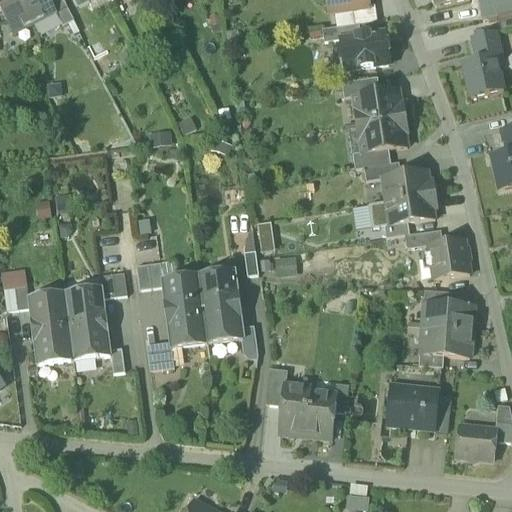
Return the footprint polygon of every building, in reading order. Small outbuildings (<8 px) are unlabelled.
[(0,0),(0,12),(13,38),(35,27),(20,0),(0,0)] [(20,0),(35,27),(56,17),(47,0),(20,0)] [(63,31),(74,26),(61,0),(47,0),(56,17),(63,31)] [(94,13),(111,5),(108,0),(88,0),(94,13)] [(327,0),(330,18),(352,14),(369,12),(369,11),(367,0),(327,0)] [(434,0),(437,13),(470,5),(469,0),(434,0)] [(511,0),(480,0),(478,0),(482,24),(498,21),(511,18),(511,0)] [(352,14),(354,30),(360,29),(378,27),(375,10),(369,11),(369,12),(352,14)] [(56,17),(35,27),(42,41),(63,31),(56,17)] [(511,22),(499,25),(501,36),(511,34),(511,22)] [(323,35),(325,48),(341,45),(341,44),(361,41),(360,29),(354,30),(323,35)] [(463,69),(471,104),(504,97),(498,72),(504,71),(496,37),(472,43),(477,66),(463,69)] [(345,67),(346,76),(390,69),(388,59),(390,58),(389,48),(386,48),(385,38),(361,41),(341,44),(341,45),(343,53),(339,54),(341,68),(345,67)] [(132,53),(118,60),(124,72),(138,65),(132,53)] [(343,89),(345,105),(353,103),(354,103),(354,102),(381,98),(378,84),(343,89)] [(354,103),(358,131),(406,124),(403,109),(401,109),(399,96),(381,98),(354,102),(354,103)] [(191,121),(178,127),(184,141),(197,135),(191,121)] [(408,139),(406,124),(358,131),(362,159),(362,160),(389,156),(408,153),(406,139),(408,139)] [(362,159),(358,131),(343,133),(348,169),(355,168),(354,160),(362,159)] [(492,162),(500,196),(511,193),(511,133),(501,136),(506,159),(492,162)] [(171,137),(149,139),(150,154),(173,151),(171,137)] [(233,151),(212,144),(208,154),(230,161),(233,151)] [(356,176),(365,174),(391,170),(389,156),(362,160),(362,159),(354,160),(355,168),(356,176)] [(400,169),(391,170),(365,174),(367,188),(368,187),(383,185),(382,184),(402,181),(400,169)] [(383,185),(386,208),(436,200),(435,197),(433,186),(433,187),(430,187),(429,177),(415,179),(402,181),(382,184),(383,185)] [(72,200),(56,201),(58,220),(74,218),(72,200)] [(436,206),(436,200),(386,208),(370,210),(374,234),(385,232),(390,231),(409,229),(436,225),(434,215),(437,214),(438,214),(437,211),(436,206)] [(50,205),(36,207),(39,225),(52,223),(50,205)] [(276,257),(272,227),(258,229),(262,259),(276,257)] [(387,244),(406,241),(410,241),(409,229),(390,231),(385,232),(387,244)] [(410,241),(406,241),(408,254),(430,251),(429,250),(443,248),(443,247),(441,236),(410,241)] [(430,251),(435,285),(470,280),(465,244),(443,248),(429,250),(430,251)] [(256,257),(245,259),(248,283),(259,281),(256,257)] [(296,262),(275,264),(276,283),(298,282),(296,262)] [(176,267),(161,269),(163,286),(178,284),(176,267)] [(161,269),(149,271),(152,295),(164,293),(163,286),(161,269)] [(140,296),(152,295),(149,271),(137,272),(140,296)] [(2,277),(4,295),(16,293),(27,292),(25,274),(2,277)] [(235,277),(199,281),(204,316),(240,311),(235,277)] [(103,294),(104,305),(128,302),(125,279),(101,282),(103,294)] [(168,320),(204,316),(199,281),(178,284),(163,286),(164,293),(168,320)] [(16,293),(19,316),(30,315),(29,304),(27,292),(16,293)] [(16,293),(4,295),(7,314),(7,318),(19,316),(16,293)] [(103,294),(66,299),(70,333),(107,328),(104,305),(103,294)] [(426,309),(448,310),(449,298),(437,297),(425,296),(424,309),(426,310),(426,309)] [(33,337),(70,333),(66,299),(29,304),(30,315),(33,337)] [(426,310),(424,334),(472,338),(474,312),(448,310),(426,309),(426,310)] [(240,311),(204,316),(208,350),(244,345),(240,311)] [(172,355),(208,350),(204,316),(168,320),(171,350),(172,355)] [(107,328),(70,333),(75,366),(111,362),(111,356),(107,328)] [(38,371),(75,366),(70,333),(33,337),(38,371)] [(470,364),(472,338),(424,334),(422,359),(422,360),(444,362),(470,364)] [(171,350),(159,351),(163,375),(174,374),(172,355),(171,350)] [(151,377),(163,375),(159,351),(148,353),(151,377)] [(111,362),(114,380),(125,378),(122,354),(111,356),(111,362)] [(419,372),(444,374),(444,362),(422,360),(422,359),(420,359),(419,372)] [(266,411),(283,412),(285,390),(287,391),(287,387),(288,377),(270,375),(266,411)] [(296,438),(306,439),(311,397),(311,393),(287,391),(285,390),(283,412),(280,440),(291,441),(296,438)] [(335,417),(347,419),(347,418),(350,392),(337,390),(336,400),(337,400),(335,416),(335,417)] [(434,437),(436,437),(437,431),(440,399),(440,397),(391,392),(386,432),(409,434),(410,432),(417,433),(435,434),(434,437)] [(336,400),(311,397),(306,439),(317,440),(320,444),(332,446),(335,417),(335,416),(337,400),(336,400)] [(437,431),(449,432),(452,401),(440,399),(437,431)] [(495,447),(511,449),(511,421),(510,413),(499,411),(496,435),(497,435),(495,447)] [(457,463),(493,467),(495,447),(497,435),(496,435),(461,432),(457,463)] [(350,491),(349,501),(366,503),(368,493),(350,491)] [(367,511),(369,503),(366,503),(349,501),(346,500),(344,511),(367,511)]
